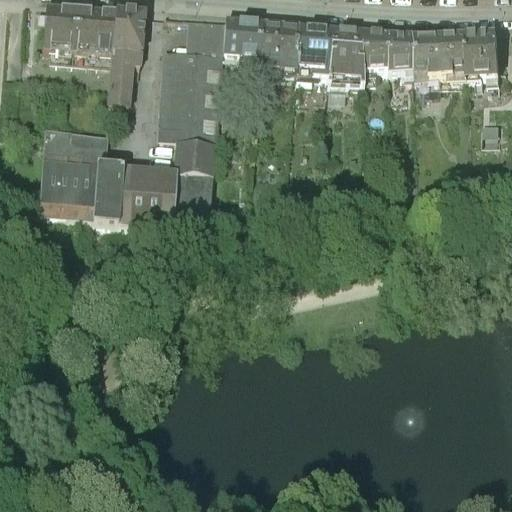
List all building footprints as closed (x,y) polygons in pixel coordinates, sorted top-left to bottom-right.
[(61,59),(64,14),(41,12),(40,31),(39,57),(61,59)] [(84,60),(87,15),(74,14),(64,14),(61,59),(84,60)] [(87,15),(84,60),(107,61),(107,59),(110,16),(95,16),(87,15)] [(107,59),(138,61),(139,42),(141,18),(110,16),(107,59)] [(260,33),(223,30),(223,36),(220,71),(220,75),(257,78),(260,35),(260,33)] [(187,35),(186,68),(220,71),(223,36),(187,35)] [(293,87),(297,38),(260,35),(257,78),(256,90),(292,93),(293,87)] [(329,41),(297,38),(293,87),(325,90),(329,41)] [(360,83),(358,43),(329,41),(325,90),(325,96),(360,97),(360,83)] [(497,42),(464,44),(467,92),(487,90),(487,94),(500,94),(497,42)] [(385,81),(382,45),(358,43),(360,83),(385,81)] [(464,44),(437,45),(439,89),(451,89),(451,92),(467,92),(464,44)] [(410,91),(409,46),(382,45),(385,81),(385,86),(394,85),(394,92),(410,91)] [(439,89),(437,45),(409,46),(410,91),(410,96),(425,96),(425,89),(439,89)] [(107,59),(107,61),(104,117),(126,118),(129,75),(137,76),(138,61),(107,59)] [(186,68),(162,67),(156,156),(173,157),(214,160),(220,75),(220,71),(186,68)] [(40,154),(36,182),(89,188),(100,189),(103,161),(40,154)] [(214,160),(173,157),(171,190),(211,192),(214,160)] [(89,188),(36,182),(30,229),(85,235),(89,188)] [(100,189),(89,188),(85,235),(115,238),(119,191),(100,189)] [(211,192),(171,190),(171,195),(167,243),(207,246),(211,192)] [(167,243),(171,195),(119,191),(115,238),(167,243)]
